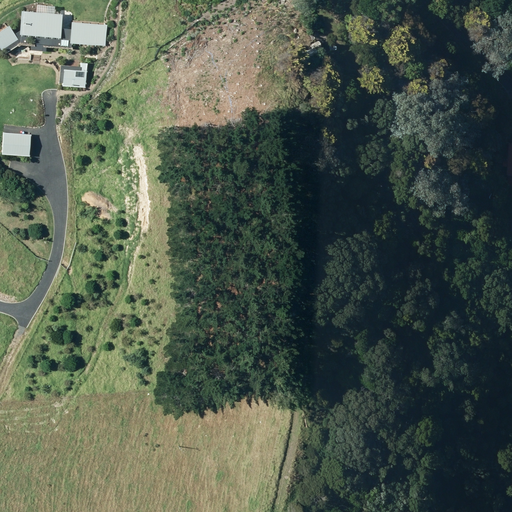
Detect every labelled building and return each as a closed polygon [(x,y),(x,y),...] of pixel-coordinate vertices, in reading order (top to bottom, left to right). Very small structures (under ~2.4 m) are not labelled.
[(18,31),(59,37),(63,10),(22,4),(18,31)] [(68,42),(105,46),(107,23),(71,18),(68,42)] [(0,44),(1,47),(19,37),(10,20),(0,25),(0,44)] [(87,68),(63,66),(62,84),(85,86),(87,68)] [(1,151),(29,154),(31,135),(3,132),(1,151)]
